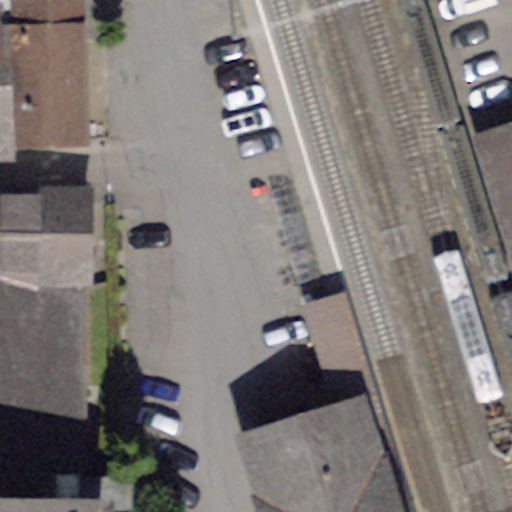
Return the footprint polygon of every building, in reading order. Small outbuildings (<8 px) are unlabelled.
[(0,0),(0,142),(81,140),(76,0),(0,0)] [(511,137),(485,145),(511,230),(511,137)] [(0,283),(0,475),(84,476),(85,285),(91,285),(91,203),(6,202),(6,284),(0,283)] [(341,395),(255,421),(282,511),(380,511),(385,511),(379,492),(372,494),(341,395)] [(0,511),(131,511),(132,480),(85,480),(85,476),(84,476),(0,475),(0,511)]
